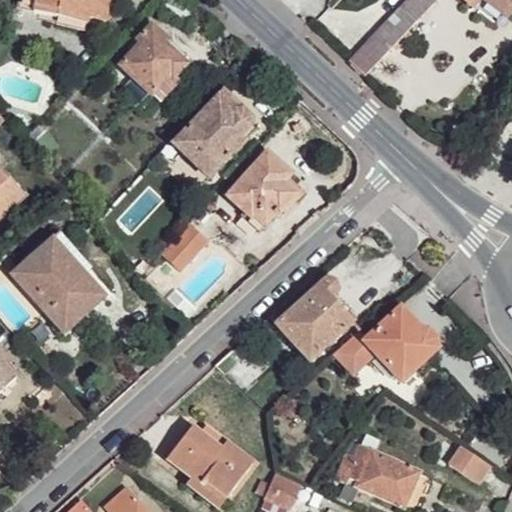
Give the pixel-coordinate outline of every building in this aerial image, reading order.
[(37,0),(21,0),(19,9),(35,12),(37,0)] [(37,0),(35,12),(61,17),(60,26),(89,31),(91,18),(109,22),(113,0),(37,0)] [(407,0),(348,63),(364,77),(428,11),(438,0),(407,0)] [(511,0),(461,0),(473,9),(479,0),(483,0),(507,18),(511,10),(511,0)] [(170,81),(185,63),(166,46),(170,42),(152,27),(137,44),(140,47),(122,66),(159,101),(174,85),(170,81)] [(230,112),(240,109),(223,93),(217,100),(230,112)] [(209,177),(230,155),(227,152),(238,138),(251,126),(249,117),(240,109),(230,112),(217,100),(174,145),(209,177)] [(227,152),(230,155),(232,156),(244,143),(238,138),(227,152)] [(285,182),(291,174),(266,153),(228,197),(252,220),(255,217),(264,225),(274,214),(277,215),(296,193),(285,182)] [(0,218),(26,195),(0,167),(0,218)] [(206,241),(188,224),(161,254),(179,270),(206,241)] [(82,281),(87,275),(53,240),(47,245),(82,281)] [(82,311),(103,292),(87,275),(82,281),(47,245),(13,275),(48,316),(55,310),(70,327),(85,314),(82,311)] [(311,362),(356,320),(335,296),(338,292),(338,288),(337,284),(333,281),(325,282),(321,285),(277,326),(311,362)] [(109,298),(103,292),(82,311),(85,314),(70,327),(55,310),(48,316),(66,336),(109,298)] [(400,308),(364,342),(357,333),(335,354),(354,374),(376,353),(402,381),(439,347),(400,308)] [(263,364),(243,344),(218,366),(228,376),(242,361),(253,373),(263,364)] [(0,361),(0,392),(15,378),(0,361)] [(207,438),(213,431),(207,427),(202,434),(207,438)] [(205,482),(226,499),(253,462),(213,431),(207,438),(202,434),(194,428),(169,461),(191,479),(201,485),(205,482)] [(404,508),(420,472),(361,447),(356,458),(348,454),(338,478),(404,508)] [(490,466),(462,448),(450,464),(479,483),(490,466)] [(289,511),(302,485),(277,475),(265,501),(288,511),(289,511)] [(218,509),(226,499),(205,482),(201,485),(191,479),(187,484),(218,509)] [(148,511),(128,490),(107,509),(109,511),(148,511)] [(86,497),(75,507),(79,511),(92,511),(97,508),(86,497)]
